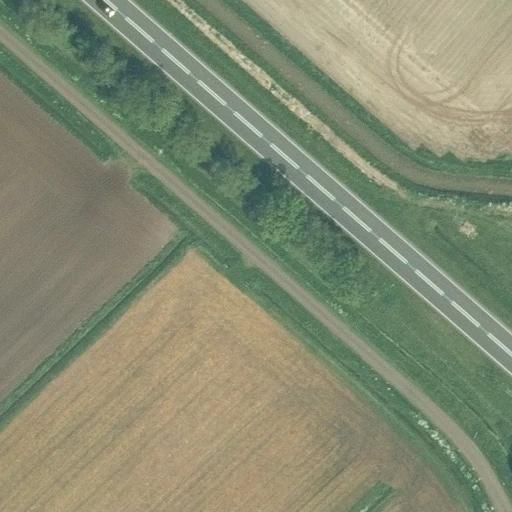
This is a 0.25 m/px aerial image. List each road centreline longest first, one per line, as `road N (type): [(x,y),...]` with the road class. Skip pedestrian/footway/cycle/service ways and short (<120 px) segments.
road 1 (unclassified): [(504,511),(455,433),(0,32)]
road 2 (trunk): [(511,355),(104,0)]
